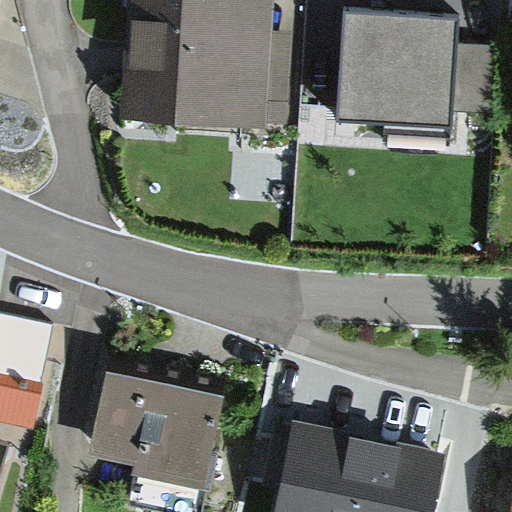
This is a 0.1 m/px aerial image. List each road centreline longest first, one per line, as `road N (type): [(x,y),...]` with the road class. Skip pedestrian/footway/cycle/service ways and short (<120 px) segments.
road 1 (residential): [(511,385),(299,339),(226,294)]
road 2 (residential): [(226,294),(511,304)]
road 3 (residential): [(64,243),(78,198),(31,0)]
road 4 (residential): [(64,243),(226,294)]
